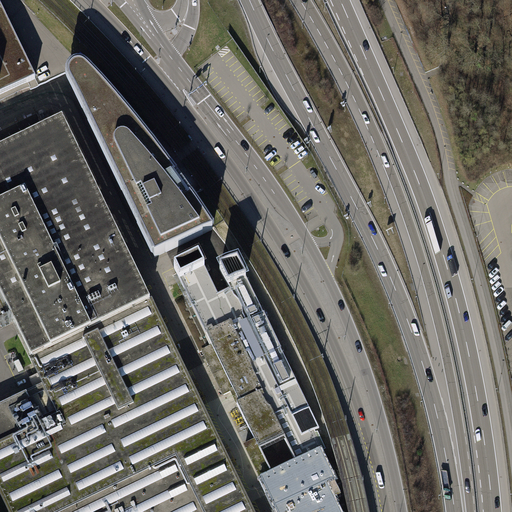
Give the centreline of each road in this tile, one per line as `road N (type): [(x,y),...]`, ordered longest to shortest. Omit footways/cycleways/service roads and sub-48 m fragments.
road 1 (motorway): [(250,0),(391,279),(433,401),(455,511)]
road 2 (motorway): [(300,0),(351,92),(411,240),(442,357),(465,511)]
road 3 (motorway): [(493,511),(447,263),(341,0)]
road 4 (secondary): [(402,511),(366,371),(309,241),(171,57)]
road 5 (secondary): [(177,98),(249,194),(320,314),(363,421),(382,511)]
road 6 (secondary): [(91,0),(177,98)]
